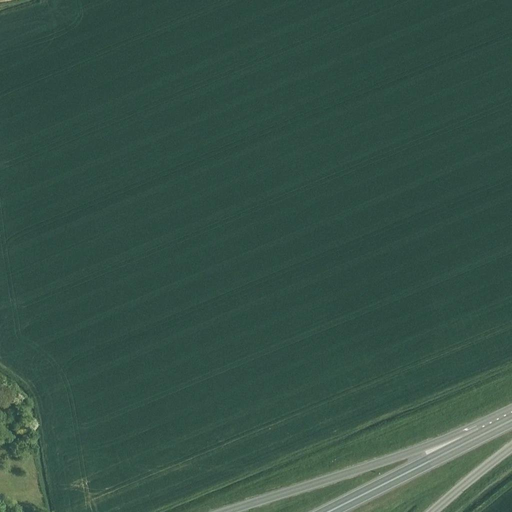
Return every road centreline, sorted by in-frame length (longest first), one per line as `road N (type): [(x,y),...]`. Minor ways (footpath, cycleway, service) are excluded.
road 1 (trunk): [(504,422),(224,511)]
road 2 (trunk): [(327,511),(504,422)]
